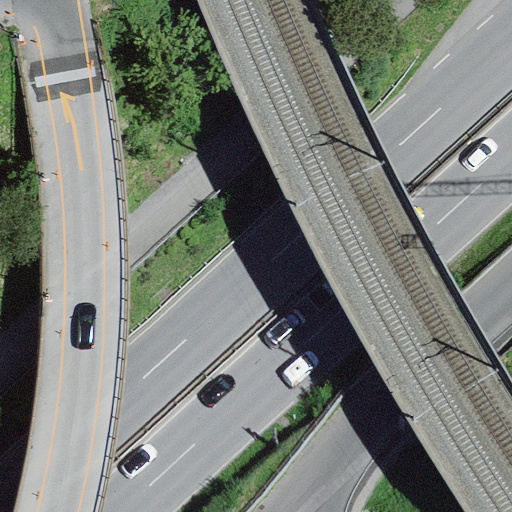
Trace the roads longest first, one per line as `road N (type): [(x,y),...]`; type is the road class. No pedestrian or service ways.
road 1 (primary): [(511,42),(0,511)]
road 2 (primary): [(120,511),(511,155)]
road 3 (residential): [(303,511),(511,307)]
